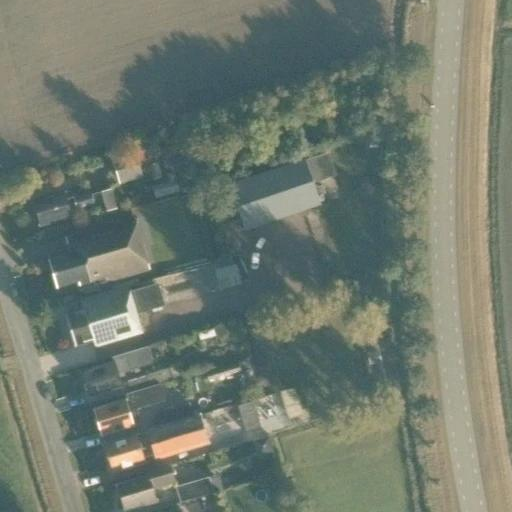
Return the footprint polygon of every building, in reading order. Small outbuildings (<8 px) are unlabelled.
[(170,168),(172,175),(196,168),(193,160),(196,159),(193,148),(161,158),(165,169),(170,168)] [(143,178),(135,153),(112,160),(119,185),(143,178)] [(228,185),(239,220),(243,231),(319,205),(304,159),(228,185)] [(94,207),(96,215),(115,209),(110,190),(90,196),(89,191),(66,198),(64,193),(32,202),(39,226),(71,217),(70,214),(94,207)] [(180,198),(183,207),(190,205),(191,212),(201,209),(196,193),(180,198)] [(92,282),(93,286),(149,269),(134,219),(64,240),(69,255),(49,261),(57,289),(77,283),(78,286),(92,282)] [(221,288),(240,285),(237,266),(218,269),(221,288)] [(84,311),(65,316),(74,347),(93,341),(95,350),(142,335),(135,314),(163,305),(157,285),(129,293),(128,289),(82,304),(84,311)] [(358,299),(360,311),(373,309),(370,296),(358,299)] [(215,337),(216,340),(245,331),(241,319),(197,332),(200,341),(215,337)] [(88,396),(119,386),(116,374),(152,363),(147,347),(112,358),(113,361),(81,372),(88,396)] [(381,364),(379,352),(368,354),(370,366),(381,364)] [(247,361),(207,373),(209,381),(237,373),(244,398),(256,394),(247,361)] [(146,376),(149,387),(180,377),(177,367),(146,376)] [(128,401),(94,411),(101,435),(133,425),(132,425),(140,422),(136,410),(165,401),(160,384),(126,395),(128,401)] [(388,399),(386,388),(376,390),(378,401),(388,399)] [(302,416),(294,389),(281,392),(289,420),(302,416)] [(244,433),(260,428),(252,402),(236,407),(244,433)] [(165,425),(177,421),(173,408),(161,412),(165,425)] [(198,414),(187,418),(177,421),(165,425),(146,430),(147,433),(137,436),(136,436),(102,446),(110,473),(144,462),(143,458),(153,455),(154,460),(208,444),(198,414)] [(253,441),(258,457),(273,452),(269,437),(253,441)] [(114,486),(122,511),(157,501),(152,488),(173,481),(169,467),(148,473),(149,475),(114,486)] [(207,477),(174,487),(179,503),(212,493),(207,477)]
